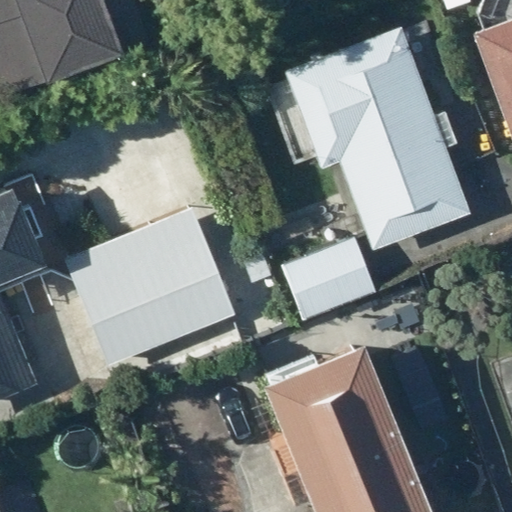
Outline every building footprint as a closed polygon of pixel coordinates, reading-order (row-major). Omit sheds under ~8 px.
[(0,0),(0,98),(121,51),(100,0),(0,0)] [(511,8),(462,27),(507,148),(511,146),(511,8)] [(468,215),(399,20),(271,65),(307,168),(331,160),(363,252),(468,215)] [(0,286),(44,268),(4,173),(0,174),(0,397),(38,382),(0,292),(0,286)] [(236,319),(193,205),(59,255),(102,369),(236,319)] [(370,293),(343,235),(271,268),(298,326),(370,293)] [(424,511),(350,335),(249,377),(305,511),(424,511)] [(496,511),(491,488),(445,499),(448,511),(496,511)]
